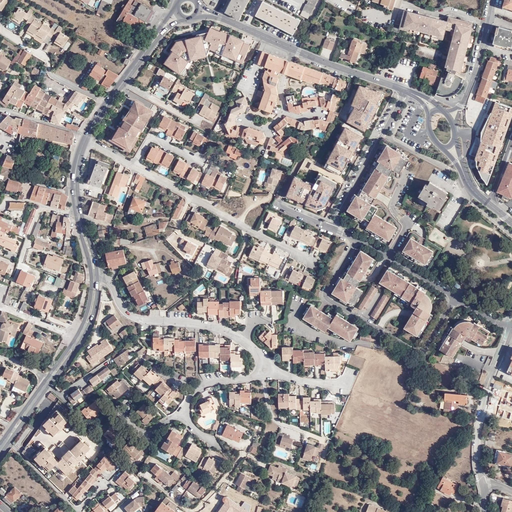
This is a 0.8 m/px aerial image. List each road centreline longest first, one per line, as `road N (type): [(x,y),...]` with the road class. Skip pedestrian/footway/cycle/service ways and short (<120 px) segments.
road 1 (secondary): [(0,456),(93,315),(97,269),(77,214)]
road 2 (secondary): [(77,214),(91,263),(87,317),(0,445)]
road 3 (residential): [(456,297),(420,353),(328,300),(358,238)]
road 4 (unclassified): [(215,14),(405,89)]
road 5 (residential): [(253,229),(85,139)]
road 6 (residential): [(405,89),(330,227)]
road 7 (residential): [(511,332),(481,412),(481,482)]
road 8 (secondary): [(86,136),(164,25)]
road 9 (residential): [(494,0),(463,101),(445,112)]
